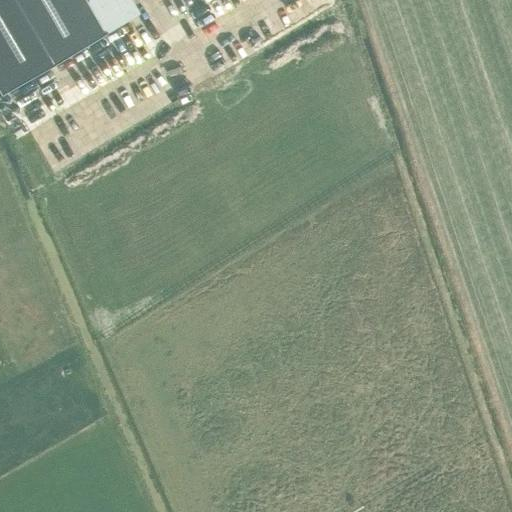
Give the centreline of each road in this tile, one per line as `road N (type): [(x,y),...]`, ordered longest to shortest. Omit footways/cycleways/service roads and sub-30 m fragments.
road 1 (track): [(0,188),(138,511)]
road 2 (track): [(181,511),(106,338)]
